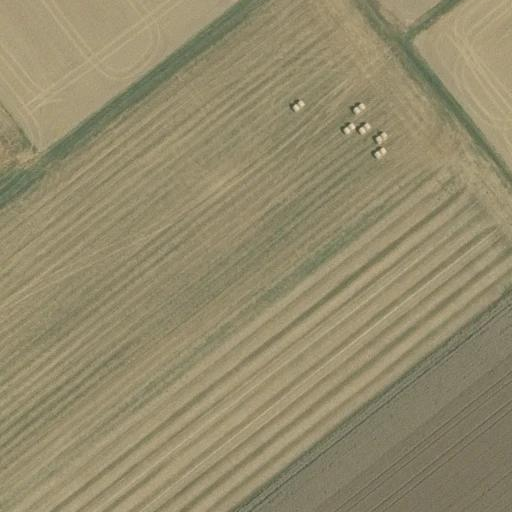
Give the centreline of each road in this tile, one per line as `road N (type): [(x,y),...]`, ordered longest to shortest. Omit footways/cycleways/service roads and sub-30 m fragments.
road 1 (track): [(260,0),(0,203)]
road 2 (track): [(511,183),(366,0)]
